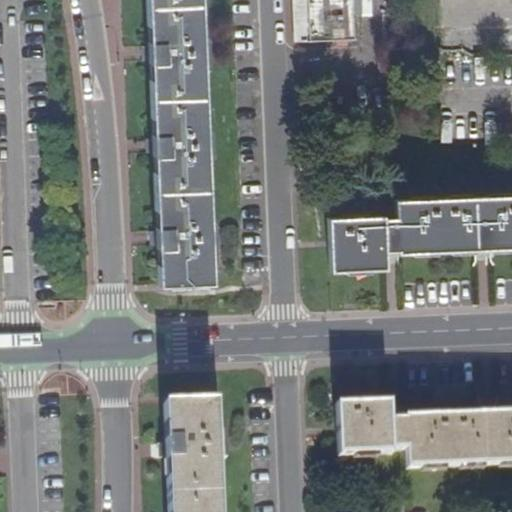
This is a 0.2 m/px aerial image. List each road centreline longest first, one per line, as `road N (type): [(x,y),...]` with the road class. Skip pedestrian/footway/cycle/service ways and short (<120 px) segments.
road 1 (residential): [(10,0),(21,351)]
road 2 (residential): [(81,0),(98,114),(112,348)]
road 3 (residential): [(284,342),(271,0)]
road 4 (tertiary): [(284,342),(511,331)]
road 5 (tertiary): [(112,348),(284,342)]
road 6 (residential): [(291,511),(284,342)]
road 7 (residential): [(112,348),(119,511)]
road 8 (residential): [(21,351),(28,511)]
